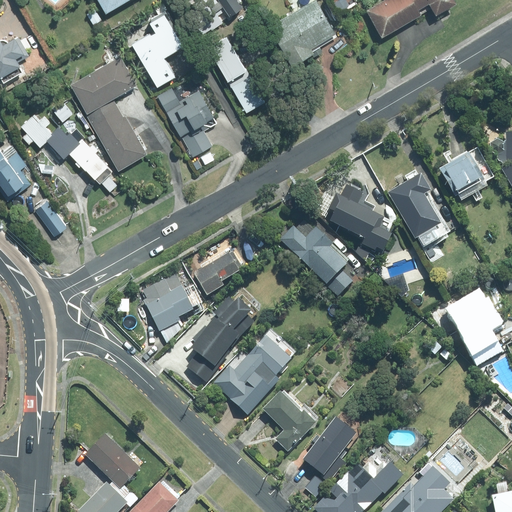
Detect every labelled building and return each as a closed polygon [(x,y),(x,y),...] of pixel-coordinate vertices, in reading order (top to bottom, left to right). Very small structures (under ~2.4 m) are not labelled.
[(123,0),(95,0),(103,12),(123,0)] [(226,13),(218,0),(199,0),(188,7),(194,16),(197,14),(207,30),(217,24),(216,23),(220,21),(218,18),(226,13)] [(243,6),(239,0),(220,0),(230,14),(243,6)] [(311,0),(266,27),(289,66),(319,48),(316,43),(333,33),(314,0),(311,0)] [(381,0),(363,10),(379,37),(427,9),(432,16),(452,4),(450,0),(381,0)] [(93,9),(84,14),(91,25),(99,20),(93,9)] [(150,31),(128,44),(153,88),(173,76),(162,57),(182,46),(162,11),(145,21),(150,31)] [(206,30),(201,21),(194,25),(200,34),(206,30)] [(1,46),(0,43),(0,83),(0,84),(20,73),(15,64),(27,57),(16,38),(1,46)] [(228,80),(243,71),(224,38),(206,49),(225,82),(228,80)] [(84,113),(111,98),(134,85),(117,56),(68,84),(84,113)] [(243,71),(228,80),(246,112),(263,102),(248,77),(246,77),(243,71)] [(171,88),(157,96),(180,136),(182,135),(195,156),(214,145),(205,130),(217,123),(198,91),(179,102),(171,88)] [(111,98),(84,113),(117,170),(145,154),(123,115),(121,117),(111,98)] [(51,134),(50,133),(44,126),(49,122),(44,116),(39,120),(34,114),(20,125),(38,146),(45,140),(44,140),(51,134)] [(78,142),(77,141),(68,131),(65,134),(58,126),(50,133),(51,134),(44,140),(45,140),(61,158),(68,152),(67,151),(78,142)] [(511,130),(504,131),(504,140),(503,140),(502,142),(496,138),(489,142),(489,150),(496,154),(497,161),(505,161),(506,164),(498,169),(504,181),(506,180),(511,191),(511,130)] [(67,151),(68,152),(91,179),(105,166),(93,152),(97,149),(92,144),(88,147),(81,138),(77,141),(78,142),(67,151)] [(29,185),(18,170),(26,165),(17,152),(6,161),(0,153),(0,192),(7,202),(29,185)] [(465,152),(436,168),(452,196),(481,179),(465,152)] [(52,174),(52,166),(41,165),(40,173),(52,174)] [(417,173),(385,192),(413,238),(438,223),(420,194),(427,189),(417,173)] [(327,221),(363,239),(370,225),(373,226),(378,215),(368,210),(368,211),(355,205),(362,191),(347,183),(327,221)] [(65,227),(47,200),(35,208),(52,235),(65,227)] [(406,239),(393,217),(383,223),(393,240),(394,239),(397,244),(406,239)] [(278,239),(322,284),(343,263),(327,246),(330,243),(314,227),(304,237),(292,225),(278,239)] [(239,266),(230,251),(227,253),(226,252),(191,273),(204,294),(221,284),(218,280),(237,269),(236,268),(239,266)] [(351,281),(340,269),(324,284),(335,296),(351,281)] [(184,289),(175,273),(164,280),(163,279),(141,290),(145,298),(141,300),(157,331),(159,330),(166,343),(179,328),(175,321),(177,320),(175,316),(190,308),(181,290),(184,289)] [(475,301),(472,296),(455,307),(457,311),(455,312),(458,318),(454,320),(462,334),(464,333),(468,340),(464,342),(470,352),(473,350),(479,361),(496,351),(483,330),(485,329),(481,323),(489,319),(477,299),(475,301)] [(212,318),(204,313),(192,329),(200,335),(187,354),(208,369),(234,333),(213,318),(212,318)] [(288,359),(263,336),(230,372),(246,386),(261,369),(271,378),(288,359)] [(438,353),(447,361),(451,355),(434,340),(427,349),(435,356),(438,353)] [(299,412),(277,391),(260,409),(282,430),(273,439),(285,451),(313,422),(300,411),(299,412)] [(341,448),(352,433),(331,417),(316,437),(313,435),(309,441),(311,443),(300,459),(320,475),(319,476),(328,482),(339,468),(341,470),(346,463),(340,459),(345,452),(341,448)] [(137,468),(102,433),(82,454),(116,488),(137,468)] [(425,459),(431,453),(428,450),(422,456),(425,459)] [(433,477),(446,464),(435,454),(423,468),(433,477)] [(382,493),(400,475),(387,461),(370,478),(355,463),(327,491),(335,499),(333,501),(323,498),(312,508),(315,511),(359,511),(380,491),(382,493)] [(413,511),(411,509),(414,506),(408,501),(425,483),(415,473),(376,511),(413,511)] [(166,511),(177,501),(175,500),(178,497),(162,481),(160,484),(158,482),(128,511),(166,511)] [(114,511),(124,502),(103,482),(75,511),(76,511),(114,511)] [(511,511),(511,491),(510,492),(510,490),(486,495),(490,511),(511,511)]
